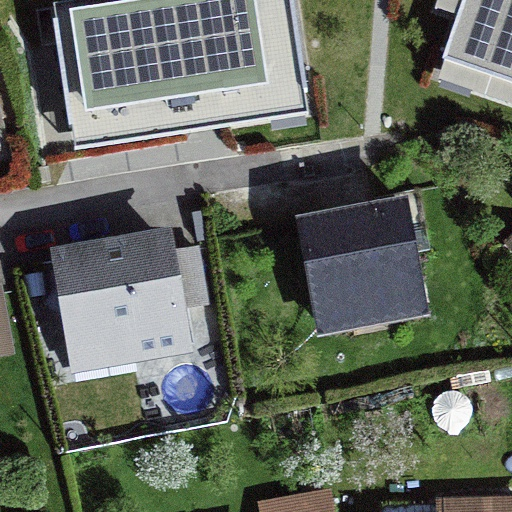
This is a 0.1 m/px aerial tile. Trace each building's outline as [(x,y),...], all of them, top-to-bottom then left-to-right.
[(293,0),(207,0),(53,23),(71,154),(212,133),(308,119),(293,0)] [(438,83),(511,108),(511,0),(437,0),(433,14),(456,22),(442,63),(445,64),(438,83)] [(407,202),(295,223),(317,342),(429,321),(407,202)] [(511,235),(501,244),(511,256),(511,235)] [(95,252),(63,257),(77,341),(131,332),(134,354),(187,346),(181,309),(202,305),(194,254),(173,257),(170,240),(95,252)] [(434,421),(442,430),(455,432),(466,427),(472,416),(471,404),(462,394),(450,392),(438,397),(432,408),(434,421)] [(329,511),(327,500),(265,511),(329,511)]
